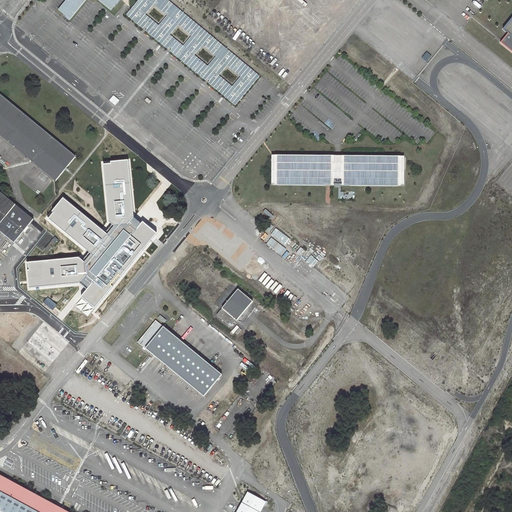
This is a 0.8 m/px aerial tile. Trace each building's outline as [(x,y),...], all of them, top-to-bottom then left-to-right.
[(119,0),(67,0),(59,11),(71,20),(86,0),(98,0),(112,10),(119,0)] [(139,0),(126,16),(235,105),(259,76),(166,0),(139,0)] [(511,18),(504,29),(509,33),(501,42),(511,50),(511,18)] [(0,231),(14,243),(33,220),(17,207),(0,192),(0,104),(5,99),(0,94),(0,231)] [(336,157),(272,156),(272,183),(326,184),(331,184),(404,184),(404,157),(341,157),(336,157)] [(80,295),(94,307),(156,232),(142,221),(141,223),(137,219),(133,216),(127,159),(102,161),(108,220),(114,225),(106,234),(63,199),(47,218),(90,253),(84,261),(78,256),(25,261),(28,285),(79,281),(87,287),(80,295)] [(294,265),(299,259),(273,239),(266,233),(261,239),(294,265)] [(253,301),(239,289),(218,314),(232,326),(245,312),(253,301)] [(169,331),(155,320),(137,343),(151,353),(205,397),(223,375),(169,331)] [(44,322),(27,342),(52,362),(69,342),(44,322)] [(0,511),(68,511),(0,475),(0,511)] [(247,493),(237,511),(260,511),(266,502),(247,493)]
